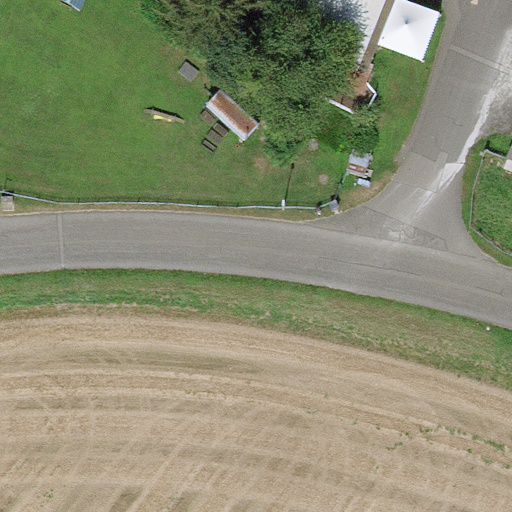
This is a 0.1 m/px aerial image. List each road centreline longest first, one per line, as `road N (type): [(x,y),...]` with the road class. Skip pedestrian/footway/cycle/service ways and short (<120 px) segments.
road 1 (unclassified): [(511,303),(397,268),(283,250),(0,250)]
road 2 (track): [(486,0),(397,268)]
